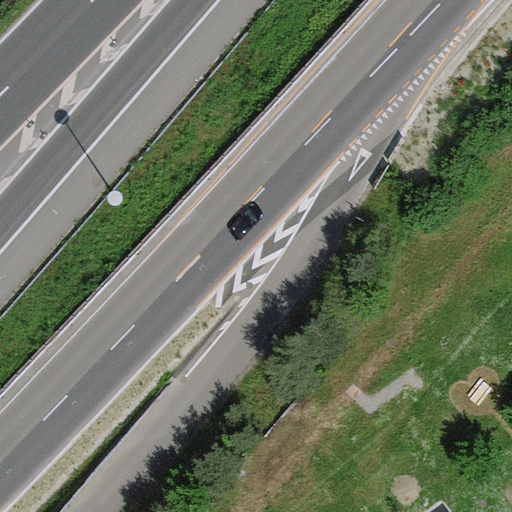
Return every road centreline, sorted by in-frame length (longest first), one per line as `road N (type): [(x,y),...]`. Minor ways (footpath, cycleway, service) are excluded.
road 1 (primary): [(0,465),(439,0)]
road 2 (unclassified): [(94,511),(277,299),(344,196),(444,0)]
road 3 (motorway): [(0,222),(193,0)]
road 4 (motorway): [(0,97),(94,0)]
